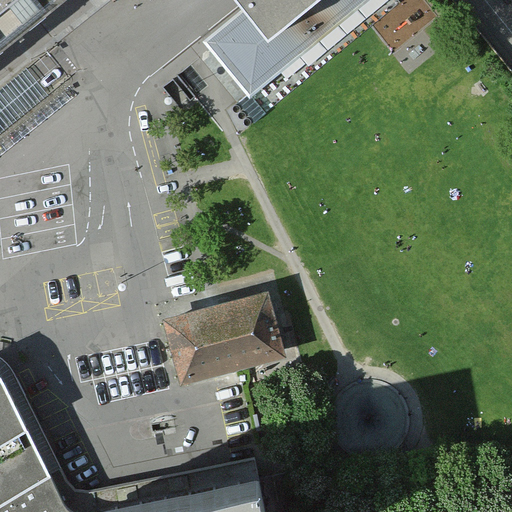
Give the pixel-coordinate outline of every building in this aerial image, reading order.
[(0,0),(0,35),(45,0),(0,0)] [(247,0),(254,8),(211,42),(252,93),(366,0),(247,0)] [(26,65),(0,85),(0,131),(48,94),(26,65)] [(267,282),(166,310),(184,374),(285,346),(267,282)] [(0,511),(276,511),(269,476),(98,508),(68,502),(45,476),(0,383),(0,511)]
